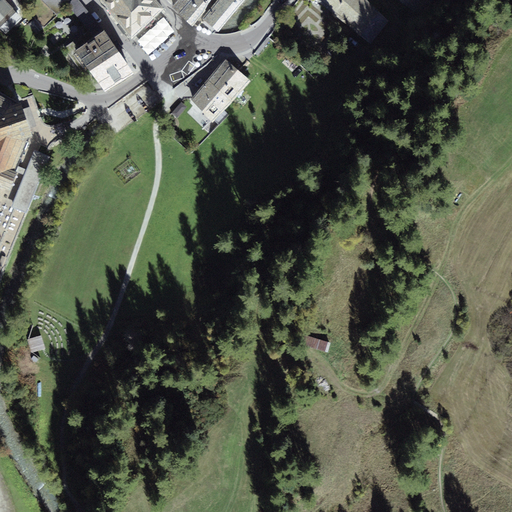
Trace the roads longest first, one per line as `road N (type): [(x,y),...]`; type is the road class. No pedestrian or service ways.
road 1 (residential): [(194,35),(102,99),(0,69)]
road 2 (track): [(511,179),(438,274)]
